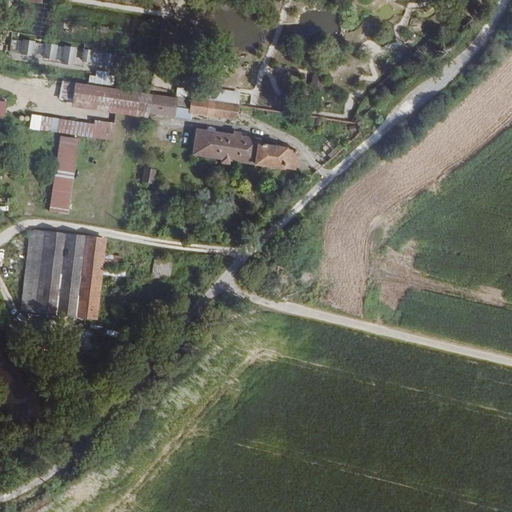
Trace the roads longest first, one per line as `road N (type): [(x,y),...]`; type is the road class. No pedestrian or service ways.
road 1 (unclassified): [(499,0),(461,57),(322,176),(220,287),(511,362)]
road 2 (track): [(322,176),(299,147),(184,123),(62,113),(0,86)]
road 3 (track): [(9,311),(11,247),(17,224),(32,219),(245,258)]
road 4 (track): [(0,499),(61,464),(220,287)]
road 5 (track): [(20,92),(32,219)]
